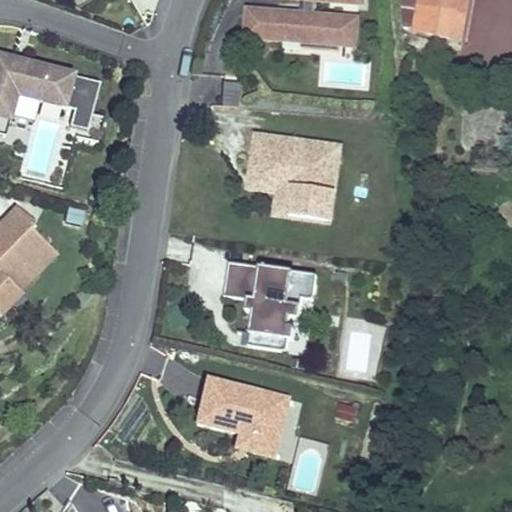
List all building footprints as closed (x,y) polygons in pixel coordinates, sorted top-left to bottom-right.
[(364,5),(364,0),(300,0),(306,0),(305,15),(248,10),(246,39),(302,43),(302,49),(338,53),(339,47),(341,18),(315,16),(317,1),(364,5)] [(468,0),(402,0),(405,32),(461,42),(468,0)] [(355,48),(357,19),(341,18),(339,47),(355,48)] [(99,85),(0,57),(0,135),(5,137),(16,96),(74,112),(69,129),(86,133),(99,85)] [(240,84),(223,83),(221,107),(238,108),(240,84)] [(295,189),(291,220),(330,226),(338,163),(310,159),(312,144),(257,136),(251,177),(291,182),(295,189)] [(340,148),(312,144),(310,159),(338,163),(340,148)] [(251,177),(249,192),(279,196),(276,218),(291,220),(295,189),(291,182),(251,177)] [(33,225),(17,208),(5,220),(12,226),(21,236),(1,257),(0,255),(0,312),(18,294),(14,290),(51,253),(29,230),(33,225)] [(84,212),(68,208),(63,223),(80,228),(84,212)] [(12,226),(0,238),(0,255),(1,257),(21,236),(12,226)] [(229,264),(224,298),(248,301),(246,313),(253,314),(250,335),(248,348),(286,354),(287,341),(292,342),(294,332),(289,331),(291,319),(299,320),(302,300),(313,301),(316,276),(229,264)] [(250,335),(243,334),(241,347),(248,348),(250,335)] [(288,399),(206,380),(196,425),(238,435),(277,444),(288,399)] [(335,418),(353,421),(356,405),(338,401),(335,418)] [(277,444),(238,435),(235,450),(273,459),(277,444)]
